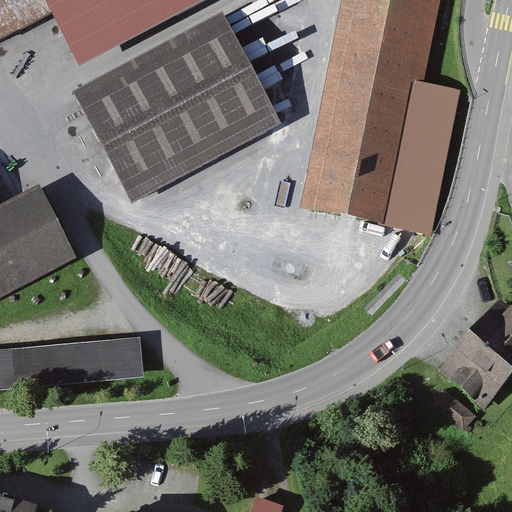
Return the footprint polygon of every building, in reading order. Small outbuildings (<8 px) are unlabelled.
[(0,0),(0,42),(52,15),(79,67),(207,0),(0,0)] [(339,0),(299,212),(431,237),(458,94),(423,87),(439,0),(339,0)] [(71,92),(132,205),(283,124),(222,12),(71,92)] [(242,218),(257,222),(269,167),(254,164),(242,218)] [(0,298),(77,259),(39,186),(0,205),(0,298)] [(307,282),(310,266),(252,252),(248,268),(307,282)] [(511,384),(511,313),(498,304),(428,397),(476,433),(511,384)] [(0,350),(0,390),(145,378),(141,338),(0,350)] [(282,511),(284,505),(254,499),(251,511),(282,511)] [(27,511),(28,509),(0,500),(0,511),(27,511)]
